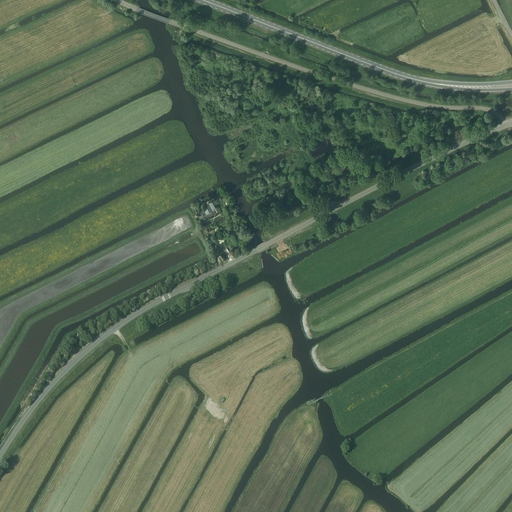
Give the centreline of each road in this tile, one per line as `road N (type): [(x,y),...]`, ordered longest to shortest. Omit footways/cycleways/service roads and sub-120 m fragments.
road 1 (unclassified): [(0,455),(64,371),(131,317),(511,122)]
road 2 (primary): [(471,87),(412,79),(200,0)]
